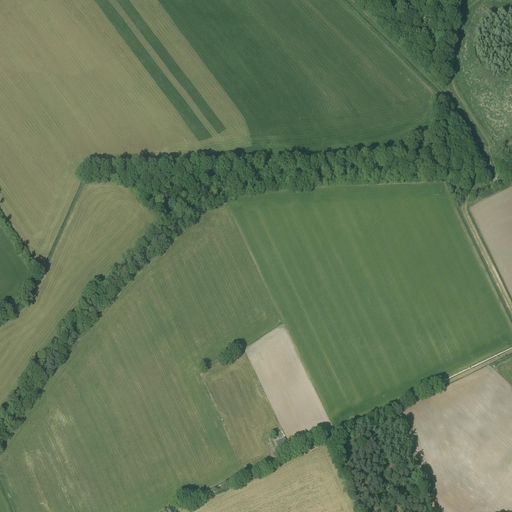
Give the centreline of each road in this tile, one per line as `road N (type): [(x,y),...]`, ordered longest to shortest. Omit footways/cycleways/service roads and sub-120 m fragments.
road 1 (track): [(173,511),(511,350)]
road 2 (track): [(511,309),(465,211),(473,164),(488,147),(453,87),(457,0)]
